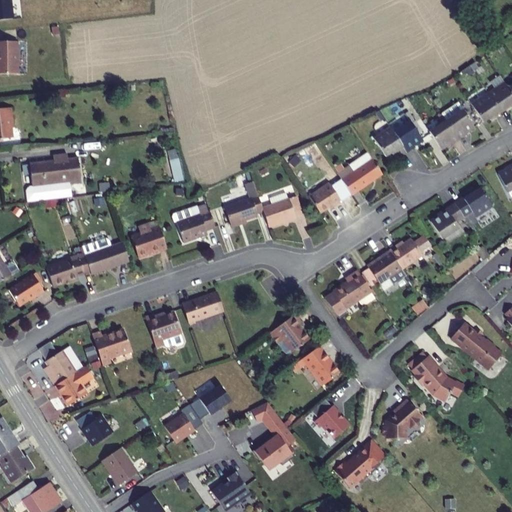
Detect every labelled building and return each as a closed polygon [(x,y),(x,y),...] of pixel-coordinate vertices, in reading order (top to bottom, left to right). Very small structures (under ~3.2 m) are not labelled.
[(12,0),(0,0),(0,16),(15,15),(12,0)] [(0,71),(19,71),(19,39),(0,39),(0,71)] [(507,83),(490,95),(503,114),(511,108),(509,105),(511,103),(511,90),(509,86),(507,83)] [(490,95),(473,105),(485,122),(492,117),(494,120),(503,114),(490,95)] [(13,103),(0,104),(0,138),(1,138),(1,137),(4,137),(4,135),(12,134),(11,124),(13,124),(15,121),(13,103)] [(464,108),(447,120),(461,139),(469,134),(467,132),(476,126),(464,108)] [(412,120),(395,132),(404,145),(408,151),(417,146),(415,143),(424,137),(412,120)] [(447,120),(430,131),(442,149),(451,143),(452,145),(461,139),(447,120)] [(391,125),(373,137),(385,154),(394,148),(396,151),(404,145),(395,132),(391,125)] [(381,172),(365,149),(347,161),(351,168),(341,175),(352,192),(381,172)] [(55,157),(31,160),(34,183),(31,183),(28,185),(27,189),(28,200),(74,194),(72,181),(83,179),(80,154),(69,156),(68,150),(55,152),(55,157)] [(351,168),(347,161),(336,169),(341,175),(351,168)] [(510,170),(501,174),(510,193),(511,191),(511,165),(509,167),(510,170)] [(341,175),(338,177),(349,193),(352,192),(341,175)] [(327,180),(323,183),(335,202),(339,199),(327,180)] [(323,183),(308,192),(319,209),(330,202),(331,204),(335,202),(323,183)] [(471,194),(456,204),(465,219),(473,214),(477,220),(494,208),(482,190),(473,196),(471,194)] [(259,191),(226,202),(233,221),(247,216),(258,212),(257,209),(264,206),(263,204),(259,191)] [(298,192),(263,204),(264,206),(270,224),(297,215),(296,211),(304,208),(298,192)] [(178,216),(212,206),(209,198),(176,209),(174,212),(176,217),(178,216)] [(440,218),(431,224),(443,242),(461,230),(457,224),(465,219),(456,204),(438,215),(440,218)] [(217,224),(212,206),(178,216),(185,240),(210,232),(209,227),(217,224)] [(159,218),(149,222),(151,228),(161,225),(159,218)] [(143,231),(132,235),(140,256),(169,247),(161,225),(151,228),(149,222),(141,224),(143,231)] [(143,231),(141,224),(130,228),(132,235),(143,231)] [(395,245),(390,248),(404,267),(421,255),(410,239),(397,248),(395,245)] [(124,240),(86,253),(91,270),(92,273),(131,260),(124,240)] [(390,248),(388,249),(401,269),(404,267),(390,248)] [(383,256),(368,266),(380,284),(398,271),(401,269),(388,249),(381,254),(383,256)] [(70,254),(46,262),(54,285),(78,278),(77,275),(91,270),(86,253),(85,252),(71,257),(70,254)] [(0,253),(0,281),(13,273),(0,253)] [(347,281),(333,289),(346,309),(358,301),(363,306),(367,306),(377,299),(358,269),(345,277),(347,281)] [(37,270),(34,272),(46,290),(49,288),(37,270)] [(398,271),(380,284),(383,288),(386,288),(402,277),(398,271)] [(34,272),(9,288),(20,305),(38,293),(39,295),(46,290),(34,272)] [(189,323),(224,311),(217,291),(182,304),(189,323)] [(416,313),(427,306),(421,298),(410,305),(416,313)] [(183,339),(173,308),(154,314),(153,312),(145,315),(155,344),(163,341),(164,344),(166,345),(173,343),(176,344),(182,342),(183,339)] [(293,313),(268,332),(276,342),(281,339),(291,352),(308,338),(302,330),(300,331),(297,327),(301,323),(293,313)] [(472,326),(462,318),(450,333),(489,363),(500,349),(492,343),(493,342),(484,335),(483,335),(478,331),(472,326)] [(475,323),(472,326),(478,331),(482,328),(475,323)] [(100,330),(92,333),(103,364),(111,361),(110,357),(131,350),(123,328),(102,336),(100,330)] [(59,352),(51,340),(39,347),(47,359),(59,352)] [(318,345),(296,361),(300,367),(305,364),(320,385),(338,371),(318,345)] [(421,347),(412,355),(416,360),(426,352),(421,347)] [(47,359),(46,360),(56,375),(51,378),(55,385),(77,371),(63,349),(59,352),(47,359)] [(412,355),(407,359),(416,369),(413,371),(421,380),(423,378),(433,389),(446,396),(450,386),(459,391),(463,381),(455,376),(454,378),(445,374),(436,363),(437,362),(428,350),(426,352),(416,360),(412,355)] [(86,365),(77,371),(55,385),(68,406),(87,394),(81,384),(93,377),(86,365)] [(221,385),(219,384),(193,402),(203,417),(212,411),(213,412),(233,398),(223,383),(221,385)] [(406,394),(393,406),(395,409),(386,416),(386,420),(383,420),(383,430),(386,430),(386,433),(404,434),(405,425),(408,421),(410,423),(411,422),(413,424),(416,424),(419,421),(419,418),(418,416),(419,415),(417,414),(421,411),(406,394)] [(326,398),(316,407),(323,414),(333,406),(326,398)] [(300,438),(270,400),(254,408),(260,420),(269,415),(273,419),(269,422),(279,435),(266,445),(265,444),(257,450),(265,460),(266,459),(274,469),(285,461),(287,464),(299,455),(291,445),(300,438)] [(316,407),(312,410),(319,418),(316,420),(321,426),(324,424),(328,428),(327,429),(335,438),(350,425),(333,406),(323,414),(316,407)] [(198,428),(186,411),(167,424),(179,441),(188,435),(187,434),(190,432),(192,432),(198,428)] [(115,431),(104,415),(85,428),(92,438),(93,437),(98,443),(115,431)] [(1,416),(0,416),(0,449),(13,442),(6,431),(9,429),(1,416)] [(9,429),(6,431),(13,442),(16,441),(9,429)] [(20,454),(13,442),(0,449),(0,466),(9,482),(33,467),(24,452),(20,454)] [(384,458),(370,442),(365,447),(364,448),(364,449),(365,449),(365,450),(351,462),(349,460),(339,469),(353,486),(367,474),(367,471),(369,472),(384,458)] [(141,471),(123,446),(105,459),(123,483),(141,471)] [(254,491),(239,470),(230,476),(232,479),(227,483),(226,482),(215,489),(229,509),(254,491)] [(29,479),(13,490),(19,499),(27,494),(38,511),(40,511),(57,502),(44,483),(35,489),(29,479)] [(166,511),(169,511),(154,489),(136,502),(140,509),(140,510),(142,508),(144,511),(166,511)]
